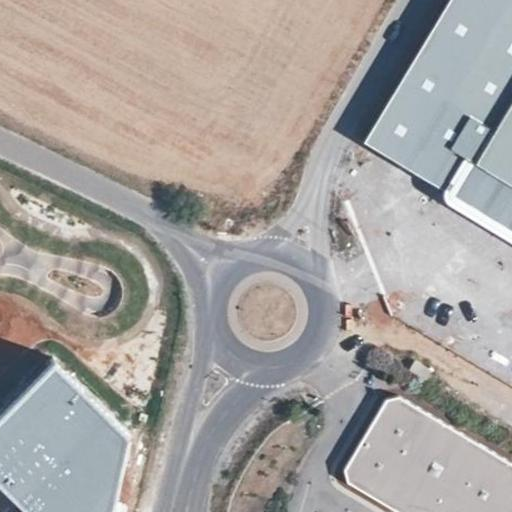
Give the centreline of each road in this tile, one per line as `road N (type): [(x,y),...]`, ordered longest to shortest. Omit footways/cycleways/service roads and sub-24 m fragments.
road 1 (tertiary): [(227,276),(147,211),(0,140)]
road 2 (tertiary): [(265,366),(292,362),(316,341),(325,305),(319,287),(309,272),(276,256),(227,276)]
road 3 (tertiary): [(216,325),(184,424),(192,438)]
